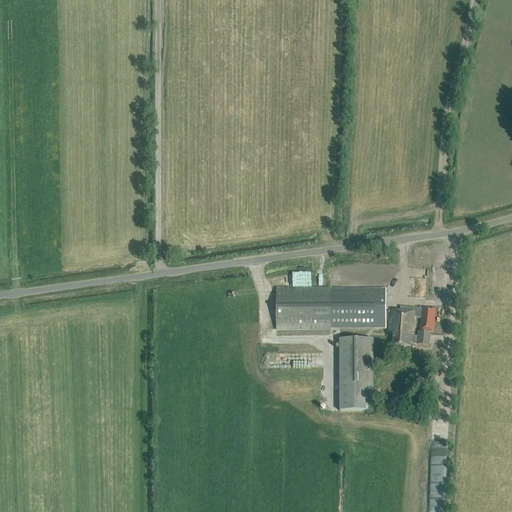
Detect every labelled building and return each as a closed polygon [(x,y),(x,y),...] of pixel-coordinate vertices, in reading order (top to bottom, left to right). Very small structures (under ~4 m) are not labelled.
[(410,295),(424,297),(426,280),(412,278),(410,295)] [(386,291),(332,291),(332,290),(277,289),(276,330),(331,330),(386,330),(386,291)] [(432,332),(434,310),(400,308),(400,311),(391,310),(389,335),(393,336),(393,347),(410,348),(410,345),(429,346),(430,334),(418,333),(418,338),(414,338),(416,319),(422,319),(421,331),(432,332)] [(374,413),(373,342),(340,342),(340,413),(374,413)] [(429,491),(428,511),(442,511),(444,491),(429,491)]
